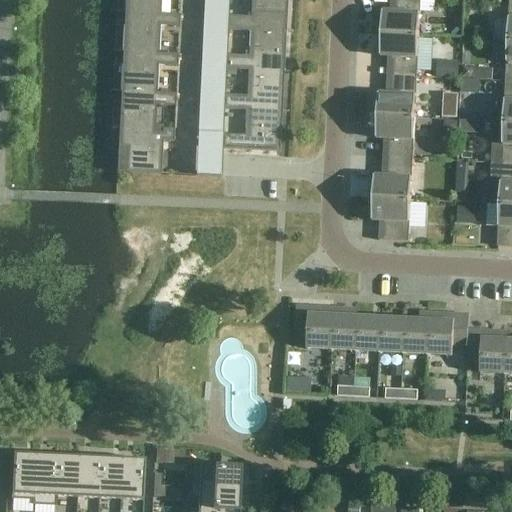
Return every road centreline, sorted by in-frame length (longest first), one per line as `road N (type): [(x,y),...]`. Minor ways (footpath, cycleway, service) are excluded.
road 1 (residential): [(333,173),(182,167),(190,0)]
road 2 (residential): [(511,269),(357,263),(330,232),(333,173)]
road 3 (residential): [(333,173),(342,0)]
